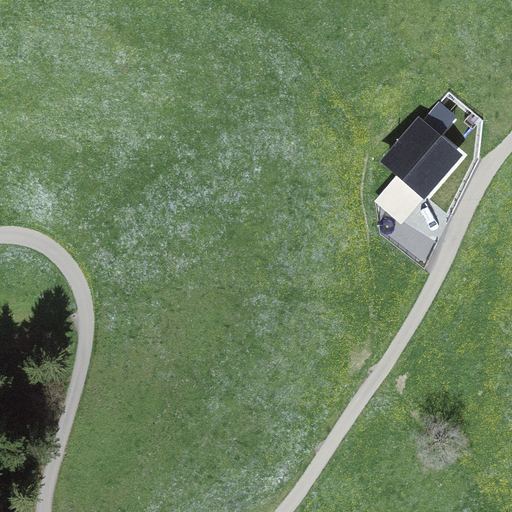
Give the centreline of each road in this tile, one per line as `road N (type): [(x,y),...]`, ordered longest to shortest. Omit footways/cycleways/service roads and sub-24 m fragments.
road 1 (track): [(282,511),(404,331),(482,179),(511,143)]
road 2 (track): [(0,238),(39,243),(68,265),(86,308),(82,372),(42,511)]
